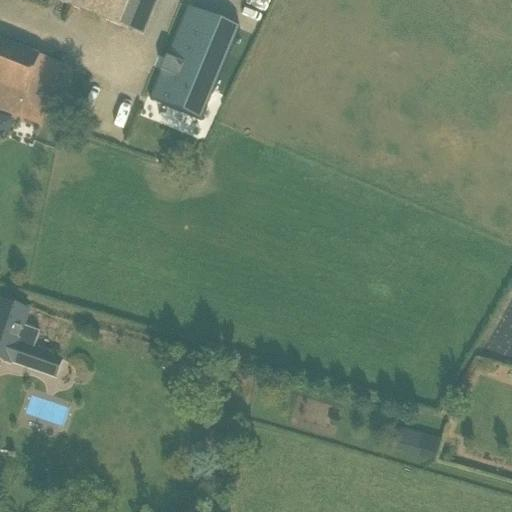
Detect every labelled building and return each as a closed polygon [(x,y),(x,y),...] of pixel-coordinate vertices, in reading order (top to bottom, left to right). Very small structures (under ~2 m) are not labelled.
[(56,0),(144,35),(157,0),(56,0)] [(213,0),(256,19),(264,0),(213,0)] [(62,62),(0,39),(0,108),(40,123),(62,62)] [(183,53),(141,144),(192,167),(234,77),(183,53)] [(34,350),(40,333),(24,327),(30,312),(2,302),(0,308),(0,362),(11,366),(12,363),(56,379),(63,361),(34,350)] [(425,436),(402,429),(396,452),(419,458),(425,436)]
